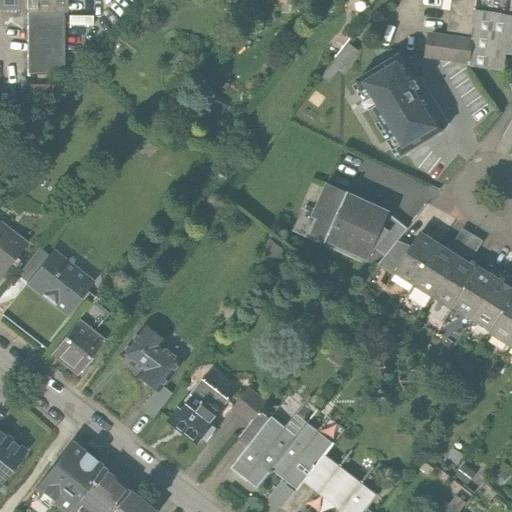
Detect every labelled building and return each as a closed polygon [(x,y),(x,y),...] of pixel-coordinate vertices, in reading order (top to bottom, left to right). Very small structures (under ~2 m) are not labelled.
[(0,0),(0,10),(19,10),(19,0),(0,0)] [(19,0),(19,10),(26,10),(62,10),(62,0),(19,0)] [(450,0),(445,36),(471,40),(475,11),(476,0),(450,0)] [(63,75),(62,10),(26,10),(27,75),(63,75)] [(511,16),(475,11),(471,40),(467,66),(502,71),(504,54),(511,55),(511,16)] [(424,59),(467,66),(471,40),(445,36),(428,33),(424,59)] [(346,42),(317,76),(325,82),(337,67),(340,69),(356,50),(346,42)] [(172,65),(184,71),(191,57),(179,51),(172,65)] [(399,55),(356,81),(366,99),(363,101),(376,124),(381,122),(401,156),(444,130),(399,55)] [(309,233),(324,240),(345,194),(324,185),(310,216),(316,218),(309,233)] [(389,228),(382,221),(386,213),(345,194),(324,240),(367,259),(372,247),(389,228)] [(406,230),(386,213),(382,221),(389,228),(372,247),(383,256),(398,239),(406,230)] [(462,227),(453,246),(476,256),(484,237),(462,227)] [(0,229),(0,277),(0,278),(24,248),(0,229)] [(395,274),(414,286),(439,245),(421,234),(413,247),(395,274)] [(377,263),(395,274),(413,247),(398,239),(383,256),(377,263)] [(269,241),(258,255),(272,266),(282,252),(269,241)] [(414,286),(433,298),(458,257),(439,245),(414,286)] [(17,273),(29,283),(50,257),(38,247),(17,273)] [(50,257),(29,283),(68,313),(92,283),(54,252),(50,257)] [(477,268),(458,257),(433,298),(451,309),(453,307),(477,268)] [(453,307),(472,320),(498,279),(478,266),(477,268),(453,307)] [(511,287),(498,279),(472,320),(492,332),(511,299),(511,287)] [(490,335),(509,347),(511,341),(511,299),(492,332),(490,335)] [(79,323),(52,355),(77,375),(103,343),(79,323)] [(167,339),(147,323),(122,355),(144,373),(139,379),(158,395),(179,364),(159,348),(167,339)] [(235,408),(253,421),(260,413),(266,405),(248,391),(235,408)] [(189,394),(168,421),(197,444),(202,438),(205,440),(214,430),(210,426),(217,417),(189,394)] [(238,441),(248,449),(269,420),(260,413),(253,421),(238,441)] [(271,418),(269,420),(248,449),(231,470),(256,489),(271,470),(296,437),(271,418)] [(306,423),(296,437),(271,470),(298,490),(303,483),(324,455),(333,444),(306,423)] [(0,482),(23,453),(0,434),(0,482)] [(62,511),(68,511),(79,499),(103,469),(72,445),(48,475),(36,491),(62,511)] [(364,511),(377,495),(324,455),(303,483),(339,510),(336,511),(364,511)] [(116,511),(132,492),(103,469),(79,499),(70,511),(116,511)] [(500,469),(491,478),(500,486),(509,477),(500,469)] [(260,486),(270,493),(282,478),(272,471),(260,486)] [(157,511),(132,492),(116,511),(157,511)] [(455,494),(448,503),(458,511),(466,502),(455,494)] [(458,511),(448,503),(445,501),(435,511),(458,511)]
